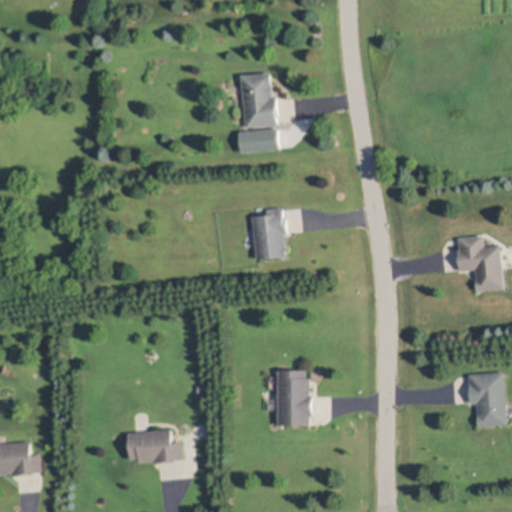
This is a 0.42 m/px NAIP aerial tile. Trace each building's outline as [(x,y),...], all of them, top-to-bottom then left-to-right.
[(273,72),(275,96),(280,95),(281,115),(280,115),(281,124),(249,126),(245,74),(273,72)] [(245,152),(284,150),(283,129),(244,131),(245,152)] [(286,207),(287,216),(289,216),(290,233),(287,234),(289,256),(260,259),(256,216),(271,214),(270,208),(286,207)] [(486,234),(487,245),(502,243),(506,286),(480,289),(478,267),(463,268),(461,247),(463,247),(462,236),(486,234)] [(309,369),(309,378),(313,378),(313,395),(316,395),(316,414),(313,414),(313,424),(281,424),(281,370),(309,369)] [(506,371),(510,424),(482,426),(480,402),(474,403),(471,374),(506,371)] [(212,393),(200,393),(200,385),(212,385),(212,393)] [(174,428),(175,443),(185,442),(186,459),(178,460),(178,461),(158,463),(157,460),(143,461),(142,458),(134,459),(131,432),(174,428)] [(0,443),(33,441),(34,455),(43,454),(45,472),(36,472),(36,474),(16,475),(16,472),(1,474),(1,470),(0,470),(0,443)]
